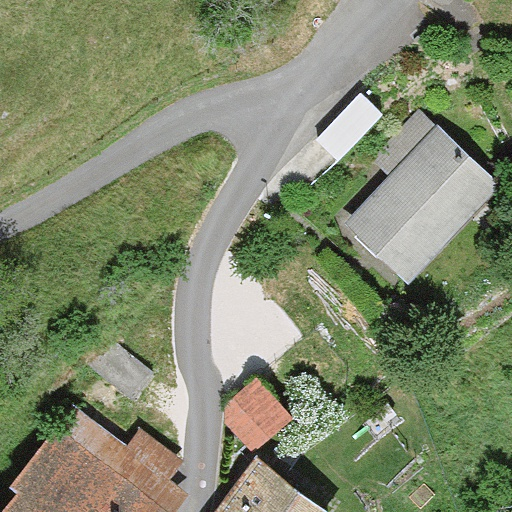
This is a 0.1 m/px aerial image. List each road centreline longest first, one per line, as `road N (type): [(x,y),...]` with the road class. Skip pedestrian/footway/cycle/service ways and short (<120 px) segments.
road 1 (residential): [(193,511),(203,475),(195,324),(208,263),(262,131)]
road 2 (residential): [(262,131),(238,111),(191,109),(0,226)]
road 3 (residential): [(262,131),(383,0)]
